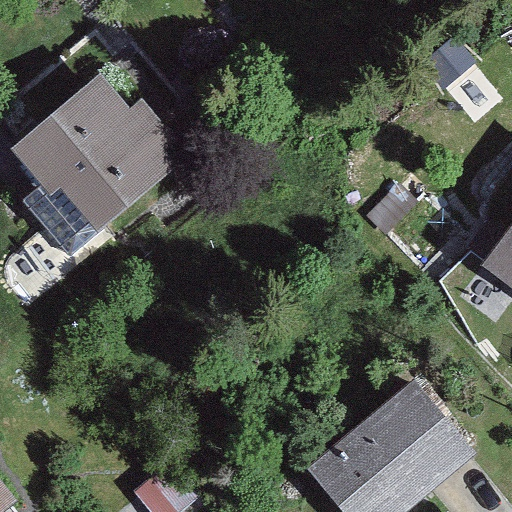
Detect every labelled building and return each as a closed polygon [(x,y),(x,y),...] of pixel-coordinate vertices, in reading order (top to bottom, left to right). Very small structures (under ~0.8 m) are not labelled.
[(99,85),(14,161),(53,206),(61,199),(98,241),(177,171),(165,157),(176,148),(141,108),(129,119),(99,85)] [(511,226),(480,270),(511,292),(511,226)] [(136,382),(98,422),(140,462),(178,423),(136,382)] [(414,388),(309,475),(339,511),(416,511),(476,464),(414,388)] [(35,511),(0,467),(0,511),(35,511)]
